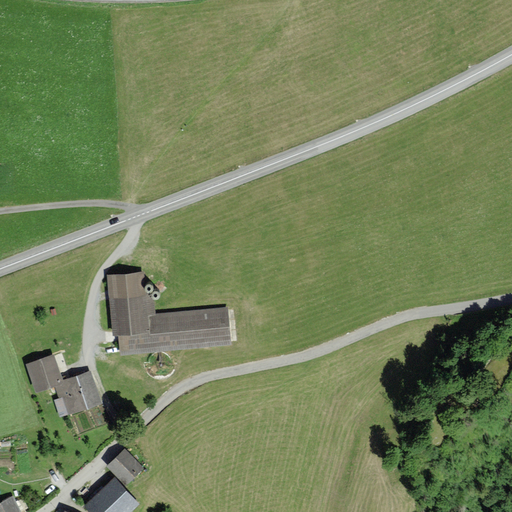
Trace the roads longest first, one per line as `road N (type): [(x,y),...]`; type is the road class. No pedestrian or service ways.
road 1 (unclassified): [(44,511),(192,382),(308,355),(409,314),(511,297)]
road 2 (secondary): [(140,214),(368,125),(511,54)]
road 3 (secondary): [(0,269),(140,214)]
road 4 (track): [(0,137),(92,194),(130,207)]
road 5 (unclassified): [(0,211),(111,203),(140,214)]
